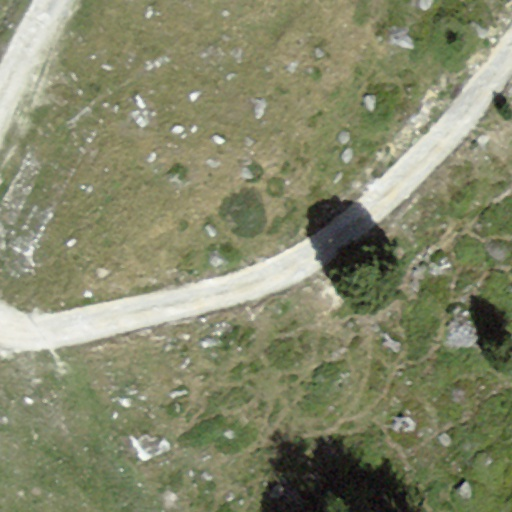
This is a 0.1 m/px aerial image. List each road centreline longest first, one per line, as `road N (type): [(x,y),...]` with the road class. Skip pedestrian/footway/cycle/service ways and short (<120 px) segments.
road 1 (track): [(0,328),(46,339),(270,294),(339,256),(435,171),(511,71)]
road 2 (track): [(72,0),(0,148)]
